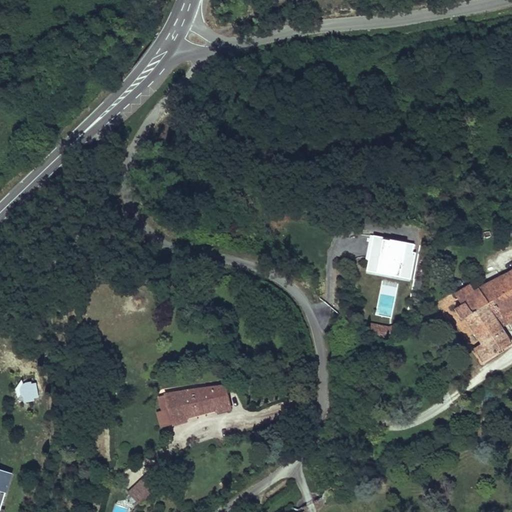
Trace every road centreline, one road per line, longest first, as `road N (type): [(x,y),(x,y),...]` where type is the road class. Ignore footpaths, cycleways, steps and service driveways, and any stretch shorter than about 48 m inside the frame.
road 1 (residential): [(217,511),(295,459),(316,426),(322,372),(314,321),(294,286),(262,265),(152,232),(128,203),(130,154),(201,53)]
road 2 (tertiary): [(241,43),(504,0)]
road 3 (secondary): [(169,27),(50,163)]
road 4 (secondary): [(50,163),(122,106),(174,49)]
